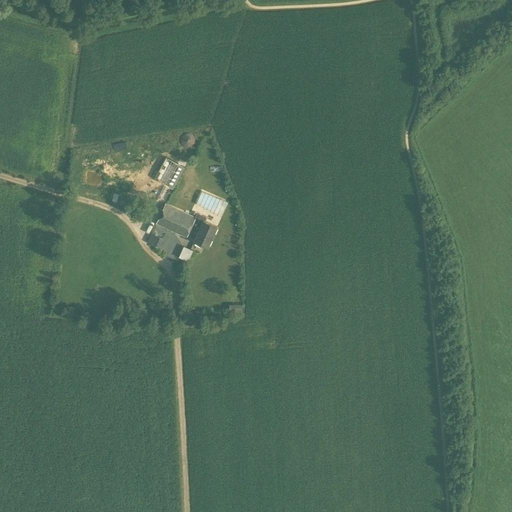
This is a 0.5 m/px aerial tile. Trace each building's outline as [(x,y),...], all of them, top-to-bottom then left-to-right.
[(115,151),(128,148),(126,141),(113,143),(115,151)] [(165,157),(160,167),(171,173),(177,162),(165,156),(165,157)] [(162,189),(168,178),(157,172),(151,183),(162,189)] [(197,213),(195,218),(165,204),(156,224),(186,238),(187,235),(195,239),(194,241),(208,247),(217,227),(204,221),(205,217),(197,213)] [(152,232),(148,241),(161,247),(165,237),(152,232)] [(183,246),(180,257),(190,260),(193,248),(183,246)]
